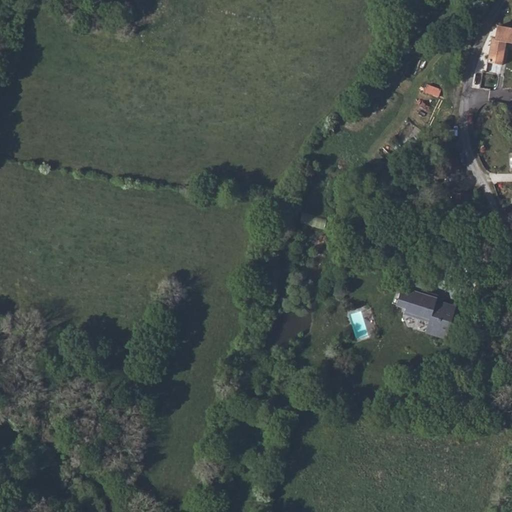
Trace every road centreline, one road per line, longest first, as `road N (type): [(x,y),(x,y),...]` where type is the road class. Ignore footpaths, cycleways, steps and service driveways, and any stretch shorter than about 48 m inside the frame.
road 1 (track): [(0,151),(156,181),(283,185),(385,48),(427,49),(490,18)]
road 2 (unclassified): [(499,234),(464,115),(474,51),(499,0)]
